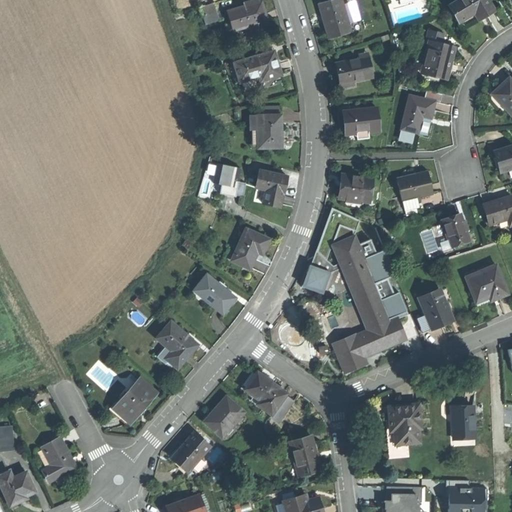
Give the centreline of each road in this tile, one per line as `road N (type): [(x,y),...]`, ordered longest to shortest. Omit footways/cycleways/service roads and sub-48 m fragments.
road 1 (residential): [(240,336),(302,230),(313,174),(315,120),(289,0)]
road 2 (residential): [(118,478),(240,336)]
road 3 (residential): [(332,402),(487,337)]
road 4 (residential): [(511,36),(473,76),(462,177)]
road 5 (track): [(0,257),(64,384)]
road 6 (residential): [(487,337),(498,458)]
